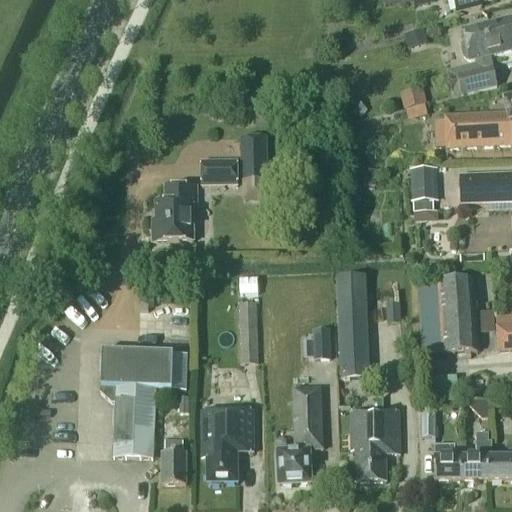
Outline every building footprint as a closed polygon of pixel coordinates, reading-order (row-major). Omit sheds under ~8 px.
[(504,0),(441,0),(442,3),(453,1),(456,16),(481,11),(480,6),(504,0)] [(511,53),(511,20),(461,32),(463,41),(461,45),(459,50),(461,58),(465,62),(469,64),(481,61),(484,72),(457,79),(462,98),(497,90),(489,59),(511,53)] [(424,87),(403,93),(411,120),(432,114),(424,87)] [(441,125),(437,129),(438,147),(443,151),(449,151),(511,148),(511,137),(511,133),(511,132),(511,98),(503,101),(505,107),(507,117),(447,120),(447,123),(447,124),(441,125)] [(298,115),(279,115),(279,129),(297,129),(298,115)] [(244,141),(244,183),(268,183),(268,141),(244,141)] [(201,190),(238,189),(238,164),(201,164),(201,190)] [(438,204),(436,170),(410,172),(411,205),(438,204)] [(361,171),(361,188),(375,188),(375,171),(361,171)] [(511,177),(461,179),(462,207),(511,205),(511,177)] [(197,206),(197,189),(165,190),(165,205),(155,205),(155,223),(152,223),(152,245),(193,244),(193,206),(197,206)] [(415,225),(438,224),(438,214),(415,215),(415,225)] [(260,300),(259,278),(246,279),(248,301),(260,300)] [(369,381),(365,279),(337,280),(341,382),(369,381)] [(477,354),(472,284),(438,286),(442,356),(477,354)] [(416,287),(420,359),(439,358),(435,286),(416,287)] [(256,306),(238,307),(241,368),(259,367),(256,306)] [(511,318),(495,320),(496,332),(498,355),(511,353),(511,318)] [(330,333),(313,334),(314,364),(331,364),(330,333)] [(172,357),(101,354),(100,395),(111,406),(115,406),(112,462),(152,463),(155,392),(170,393),(172,357)] [(461,400),(459,376),(438,377),(439,401),(461,400)] [(323,453),(320,393),(293,394),(295,453),(277,454),(279,488),(282,487),(285,489),(292,489),(294,487),(310,486),(309,453),(323,453)] [(180,400),(180,416),(189,416),(189,400),(180,400)] [(488,422),(488,403),(470,403),(470,410),(482,422),(488,422)] [(436,409),(421,409),(421,440),(436,440),(436,409)] [(252,456),(252,415),(202,415),(202,463),(207,463),(207,486),(210,486),(212,488),(220,488),(222,486),(237,486),(237,456),(252,456)] [(399,458),(398,415),(350,416),(351,455),(355,455),(356,486),(386,485),(385,458),(399,458)] [(476,462),(464,462),(461,462),(461,486),(488,485),(487,462),(491,462),(491,446),(487,446),(487,438),(476,438),(476,462)] [(182,457),(182,444),(165,444),(164,457),(161,457),(161,488),(186,488),(186,457),(182,457)] [(487,462),(488,485),(511,485),(511,445),(508,445),(508,461),(491,462),(487,462)] [(434,486),(461,486),(461,462),(464,462),(464,446),(454,446),(454,448),(434,448),(434,462),(434,486)]
